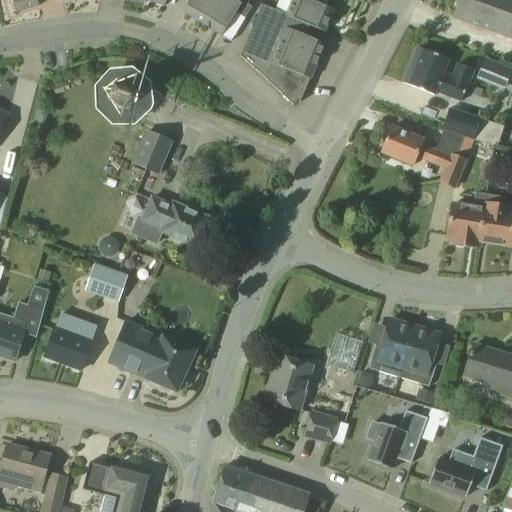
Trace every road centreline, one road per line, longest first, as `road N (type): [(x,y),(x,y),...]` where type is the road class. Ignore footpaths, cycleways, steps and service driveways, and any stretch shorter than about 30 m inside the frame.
road 1 (residential): [(321,152),(151,37),(102,30),(0,45)]
road 2 (tertiary): [(511,294),(386,282),(281,240)]
road 3 (tertiary): [(208,443),(250,298),(281,240)]
road 4 (residential): [(208,443),(108,407),(0,405)]
road 5 (residential): [(379,511),(208,443)]
road 6 (unclassified): [(321,152),(401,0)]
